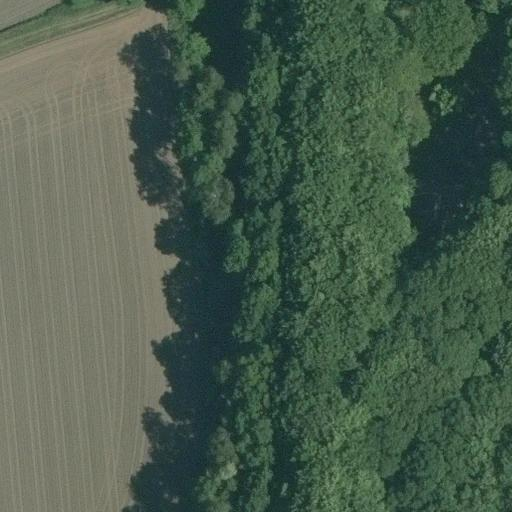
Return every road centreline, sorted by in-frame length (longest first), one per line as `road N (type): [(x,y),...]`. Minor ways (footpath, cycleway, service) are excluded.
road 1 (track): [(306,0),(338,163),(323,511)]
road 2 (track): [(391,511),(405,387),(427,364)]
road 3 (track): [(427,364),(409,317),(455,251)]
